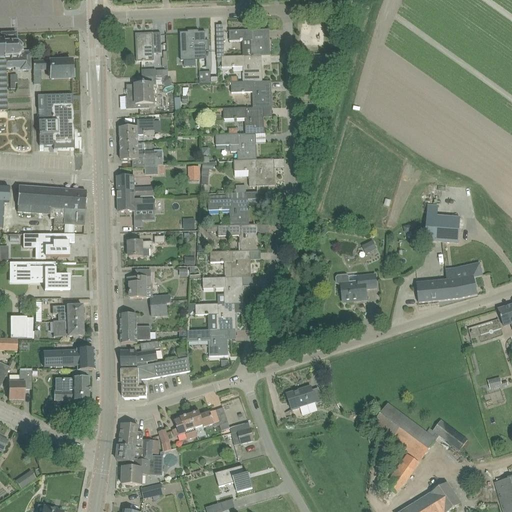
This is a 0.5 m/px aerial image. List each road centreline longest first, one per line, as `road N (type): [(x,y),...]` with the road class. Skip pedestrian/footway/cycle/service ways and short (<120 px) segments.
road 1 (residential): [(244,378),(294,189),(289,9)]
road 2 (unclassified): [(244,378),(511,293)]
road 3 (tertiary): [(108,413),(102,181)]
road 4 (tertiary): [(102,181),(97,16)]
road 5 (residential): [(97,16),(245,10)]
road 6 (unclassified): [(305,511),(244,378)]
road 7 (unclassified): [(108,413),(244,378)]
